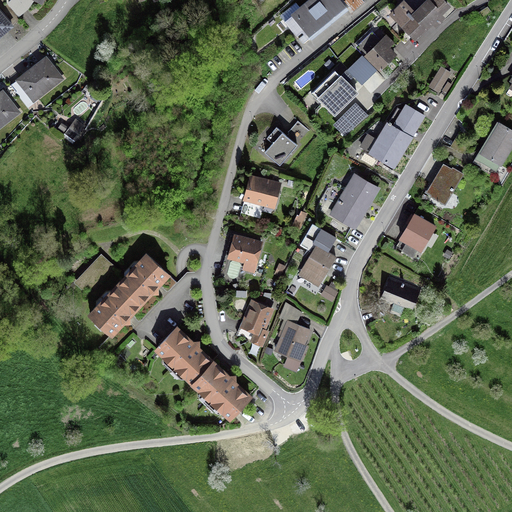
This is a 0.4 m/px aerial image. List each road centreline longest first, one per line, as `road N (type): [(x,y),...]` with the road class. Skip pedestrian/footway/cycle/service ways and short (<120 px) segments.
road 1 (residential): [(300,410),(220,345),(206,271),(256,104),(371,0)]
road 2 (residential): [(511,10),(357,265),(300,410)]
road 3 (track): [(153,444),(59,459),(0,489)]
road 4 (track): [(380,362),(511,273)]
road 5 (track): [(511,446),(443,412),(380,362)]
road 6 (residential): [(300,410),(262,429),(153,444)]
road 7 (track): [(335,375),(342,431),(390,511)]
